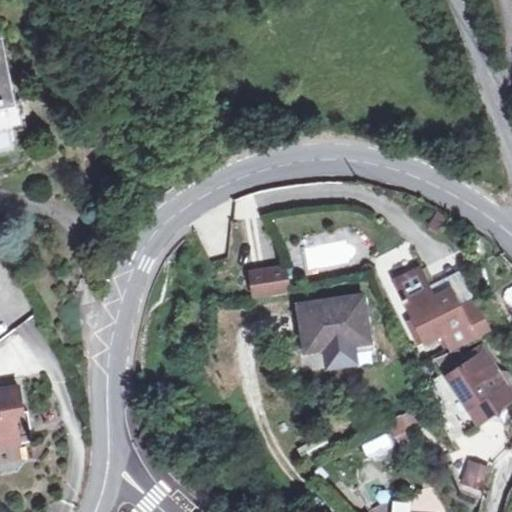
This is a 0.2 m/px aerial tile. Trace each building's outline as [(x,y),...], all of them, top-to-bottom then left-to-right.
[(0,104),(12,101),(0,58),(0,104)] [(133,223),(126,232),(131,236),(139,228),(133,223)] [(403,271),(428,331),(446,324),(453,341),(491,325),(479,297),(464,304),(456,285),(440,291),(428,260),(403,271)] [(265,276),(270,301),(304,293),(299,269),(265,276)] [(376,340),(370,302),(311,311),(317,350),(376,340)] [(511,407),(511,384),(488,351),(453,376),(488,425),(511,407)] [(0,430),(30,422),(22,388),(17,389),(14,375),(0,378),(0,430)] [(405,421),(361,440),(370,464),(415,445),(405,421)] [(0,437),(32,429),(30,422),(0,430),(0,437)] [(497,470),(481,463),(471,483),(487,491),(497,470)] [(401,499),(394,477),(364,489),(375,511),(401,499)] [(454,511),(444,490),(425,494),(423,511),(454,511)] [(394,503),(393,511),(410,511),(411,504),(394,503)]
